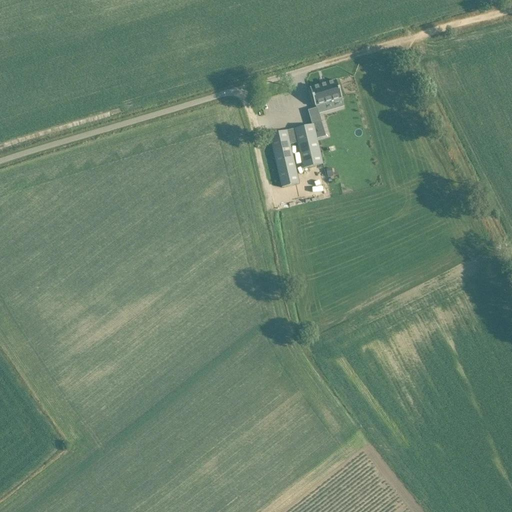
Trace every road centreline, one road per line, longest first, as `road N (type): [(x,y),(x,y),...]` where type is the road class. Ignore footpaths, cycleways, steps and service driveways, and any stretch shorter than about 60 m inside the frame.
road 1 (unclassified): [(0,162),(242,88)]
road 2 (track): [(511,267),(399,43)]
road 3 (track): [(242,88),(399,43)]
